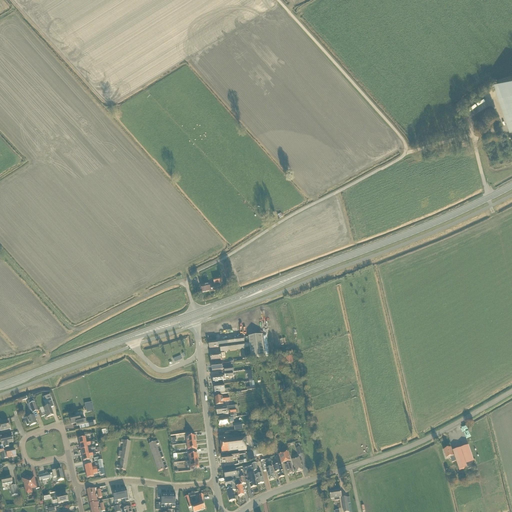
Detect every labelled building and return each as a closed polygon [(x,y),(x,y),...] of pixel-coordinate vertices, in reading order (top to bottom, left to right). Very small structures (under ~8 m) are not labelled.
[(511,129),(509,131),(511,130),(511,75),(498,81),(511,123),(511,129)] [(221,290),(220,285),(213,287),(213,285),(209,286),(209,283),(201,285),(202,293),(210,291),(211,292),(221,290)] [(265,357),(263,337),(245,339),(246,343),(249,343),(249,344),(245,345),(244,338),(217,341),(217,342),(209,343),(209,349),(218,348),(218,346),(220,346),(221,352),(245,349),(245,348),(250,348),(251,359),(265,357)] [(211,362),(222,360),(221,353),(216,354),(216,355),(210,355),(211,362)] [(175,362),(186,357),(184,354),(173,358),(175,362)] [(222,367),(222,364),(211,365),(212,371),(222,370),(224,369),(224,374),(233,373),(232,368),(226,369),(226,367),(222,367)] [(234,378),(233,377),(233,373),(225,374),(225,377),(223,377),(223,376),(213,378),(213,384),(217,383),(217,384),(223,384),(223,381),(226,381),(225,379),(234,378)] [(228,394),(230,394),(230,389),(225,390),(224,385),(214,386),(215,393),(222,392),(222,395),(228,394)] [(230,394),(228,394),(228,397),(222,398),(215,398),(216,406),(223,405),(223,402),(230,402),(229,397),(230,397),(230,394)] [(30,413),(28,413),(30,417),(26,419),(27,422),(25,422),(27,426),(28,425),(29,427),(37,424),(35,418),(37,417),(36,412),(38,412),(34,403),(34,401),(31,403),(31,404),(27,406),(30,413)] [(47,418),(53,416),(51,408),(53,407),(51,402),(48,403),(50,406),(43,409),(47,418)] [(237,417),(236,410),(235,406),(223,408),(223,409),(217,409),(217,415),(223,415),(223,416),(228,415),(228,413),(227,413),(227,411),(230,411),(230,414),(231,414),(231,417),(237,417)] [(82,418),(82,416),(79,416),(69,418),(71,425),(75,424),(76,427),(86,425),(84,418),(82,418)] [(238,424),(238,418),(233,418),(224,419),(224,420),(218,420),(219,426),(224,426),(230,425),(229,424),(234,423),(234,424),(238,424)] [(0,424),(0,430),(0,432),(10,430),(8,423),(0,424)] [(9,444),(13,443),(11,437),(7,438),(7,437),(1,439),(0,435),(0,441),(0,442),(1,446),(3,445),(4,449),(10,448),(9,444)] [(247,445),(246,437),(227,440),(227,438),(222,439),(222,441),(220,441),(222,453),(228,452),(228,453),(247,451),(246,445),(247,445)] [(122,449),(129,450),(130,443),(121,441),(120,444),(123,444),(122,449)] [(151,452),(157,449),(156,445),(158,445),(157,442),(148,445),(151,452)] [(474,462),(468,446),(452,451),(454,456),(453,456),(451,448),(443,450),(446,459),(450,458),(452,463),(456,462),(459,471),(467,468),(468,471),(476,468),(474,462)] [(4,452),(3,449),(0,449),(0,453),(2,453),(3,460),(16,457),(14,450),(6,452),(4,452)] [(128,457),(129,450),(122,449),(122,453),(119,452),(118,455),(128,457)] [(153,458),(162,455),(161,452),(159,453),(157,449),(151,452),(153,458)] [(254,460),(257,459),(256,457),(263,456),(262,450),(253,452),(254,460)] [(291,464),(290,460),(288,453),(279,455),(282,465),(286,463),(287,465),(285,465),(288,476),(290,475),(291,476),(292,475),(293,474),(294,474),(291,464)] [(227,463),(233,463),(233,460),(239,459),(239,454),(232,454),(232,456),(226,457),(222,458),(223,463),(227,463)] [(285,477),(281,464),(279,457),(279,454),(274,456),(275,458),(277,465),(273,466),(275,473),(277,473),(279,479),(285,477)] [(127,464),(128,457),(118,455),(118,458),(121,459),(120,463),(127,464)] [(156,465),(162,463),(161,459),(163,458),(162,455),(153,458),(156,465)] [(303,471),(301,466),(302,465),(299,458),(292,460),(294,468),(295,468),(297,473),(303,471)] [(125,471),(127,464),(120,463),(119,467),(116,466),(116,469),(125,471)] [(162,463),(156,465),(158,472),(167,469),(166,466),(163,467),(162,463)] [(245,472),(252,470),(251,464),(243,467),(245,472)] [(259,475),(256,464),(252,465),(255,476),(256,481),(257,480),(258,485),(264,483),(261,474),(259,475)] [(269,482),(275,480),(274,476),(271,464),(269,464),(270,468),(267,469),(268,472),(267,472),(269,482)] [(57,471),(56,470),(52,471),(53,478),(56,478),(57,482),(64,480),(61,470),(57,471)] [(236,473),(236,470),(224,472),(225,478),(231,477),(231,480),(240,478),(239,472),(236,473)] [(96,471),(85,473),(87,479),(93,477),(93,475),(97,474),(96,471)] [(251,488),(257,487),(253,473),(248,475),(249,479),(248,479),(251,488)] [(12,487),(12,485),(10,477),(0,479),(2,487),(10,485),(10,487),(12,496),(17,495),(15,486),(12,487)] [(35,484),(33,478),(26,480),(26,479),(23,480),(23,483),(24,483),(27,494),(32,493),(31,489),(35,488),(36,490),(39,489),(38,483),(35,484)] [(242,497),(242,496),(244,495),(242,485),(246,484),(244,478),(237,480),(239,487),(236,488),(238,497),(239,497),(242,497)] [(235,491),(234,486),(235,486),(234,480),(225,482),(226,488),(231,487),(232,490),(227,491),(229,502),(236,501),(234,491),(235,491)] [(126,488),(120,490),(122,500),(125,499),(126,502),(129,502),(129,499),(126,488)] [(340,501),(339,498),(342,498),(341,489),(335,490),(335,491),(329,492),(331,500),(334,499),(335,501),(340,501)] [(120,490),(113,491),(115,501),(116,504),(119,504),(118,501),(122,500),(120,490)] [(57,497),(56,493),(50,495),(51,499),(52,499),(53,502),(57,501),(58,504),(68,502),(66,495),(57,497)] [(202,504),(202,495),(199,495),(199,505),(191,507),(187,497),(184,498),(188,509),(191,508),(192,511),(197,511),(201,511),(202,511),(203,510),(204,510),(205,509),(202,504)] [(350,504),(349,498),(347,498),(342,499),(343,511),(348,511),(349,511),(348,505),(350,504)]
